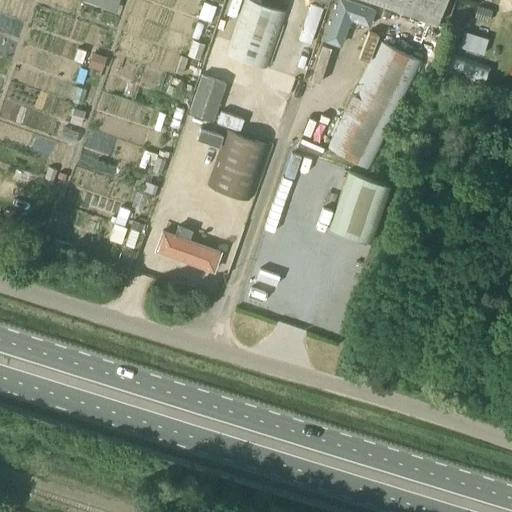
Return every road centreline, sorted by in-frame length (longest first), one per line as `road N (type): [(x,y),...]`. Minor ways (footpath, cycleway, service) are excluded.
road 1 (primary): [(511,501),(0,341)]
road 2 (unclassified): [(511,444),(0,285)]
road 3 (primary): [(0,378),(430,511)]
road 4 (unknown): [(211,351),(277,146),(249,73)]
